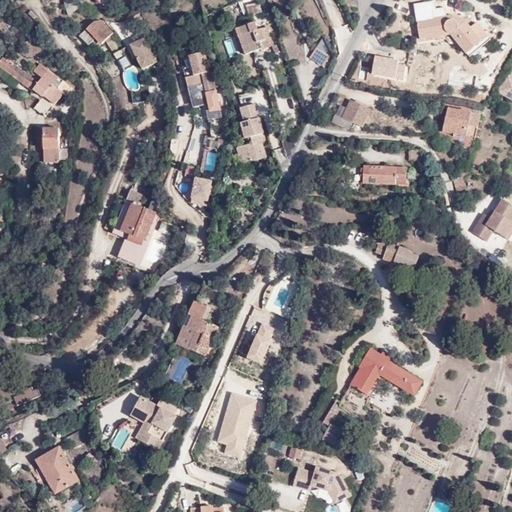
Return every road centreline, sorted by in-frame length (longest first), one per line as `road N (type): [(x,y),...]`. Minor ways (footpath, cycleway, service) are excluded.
road 1 (residential): [(348,45),(256,229),(214,270),(184,270),(163,281),(89,362),(42,363),(0,343)]
road 2 (unknown): [(182,146),(168,188),(198,237),(168,331),(141,372),(124,354),(72,411),(23,434)]
road 3 (unknown): [(0,343),(58,336),(78,310),(124,161),(123,94)]
road 4 (unknown): [(281,254),(350,244),(422,331),(431,358),(404,434)]
road 5 (unknown): [(39,362),(85,356),(157,245)]
road 6 (track): [(0,255),(20,211),(27,123),(0,94)]
